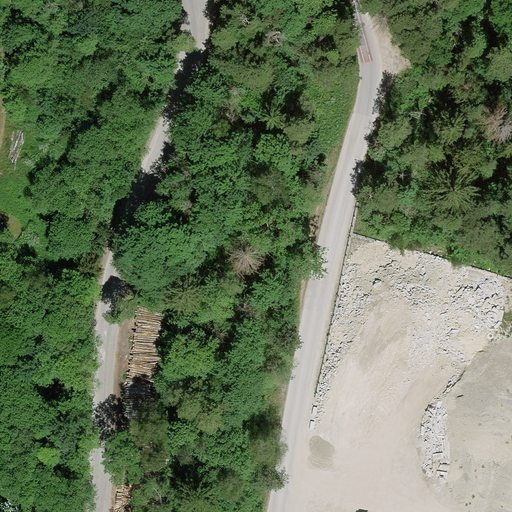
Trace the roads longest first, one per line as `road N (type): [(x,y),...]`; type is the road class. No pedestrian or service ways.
road 1 (track): [(102,511),(113,295),(192,55),(189,0)]
road 2 (track): [(386,0),(298,511)]
